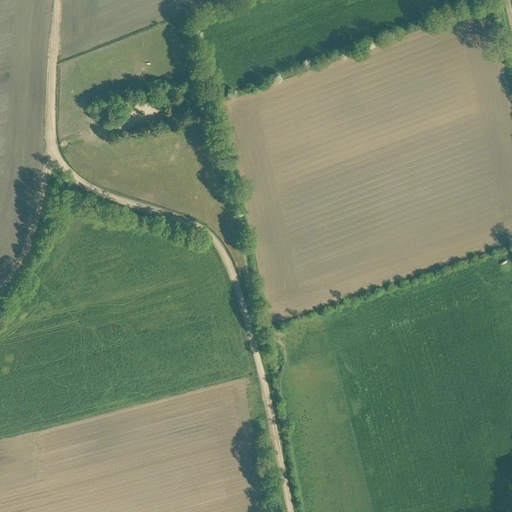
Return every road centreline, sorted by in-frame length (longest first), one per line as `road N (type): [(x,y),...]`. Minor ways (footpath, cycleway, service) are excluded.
road 1 (track): [(290,511),(259,363),(224,252),(193,222),(76,180),(52,148)]
road 2 (track): [(0,289),(32,232),(52,148)]
road 3 (track): [(52,148),(56,0)]
